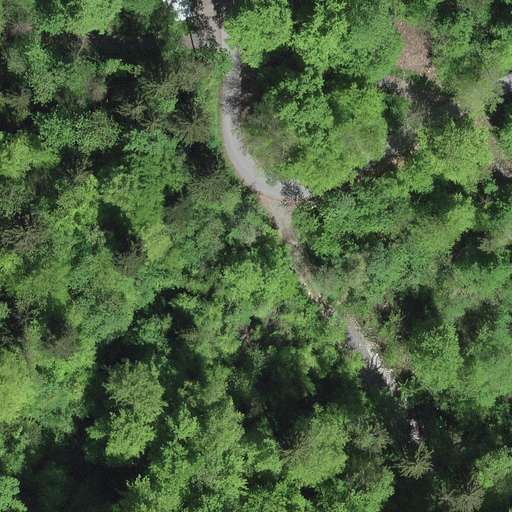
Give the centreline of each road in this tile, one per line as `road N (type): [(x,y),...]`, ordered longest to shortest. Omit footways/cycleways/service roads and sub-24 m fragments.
road 1 (unclassified): [(229,0),(223,104),(230,147),(246,175),(277,187),(333,184),(511,83)]
road 2 (track): [(0,20),(60,31),(232,37)]
